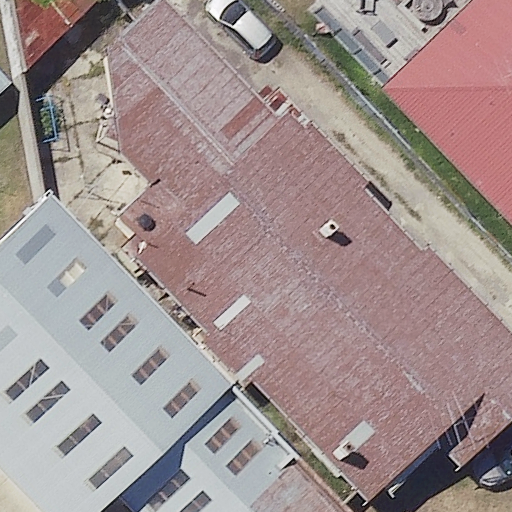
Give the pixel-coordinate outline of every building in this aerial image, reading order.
[(511,0),(476,0),(378,90),(511,236),(511,0)] [(400,511),(511,406),(511,382),(157,10),(58,104),(167,219),(131,253),(377,511),(400,511)] [(0,59),(0,105),(23,81),(0,59)] [(350,511),(32,178),(0,208),(0,479),(31,511),(86,511),(145,456),(181,493),(198,511),(350,511)] [(198,511),(181,493),(160,511),(198,511)]
